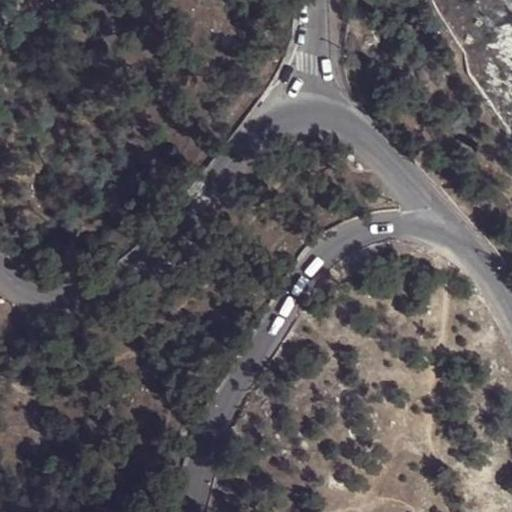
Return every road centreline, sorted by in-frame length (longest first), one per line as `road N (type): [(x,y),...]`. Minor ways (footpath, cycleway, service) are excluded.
road 1 (unclassified): [(453,236),(404,226),(332,244),(305,273),(218,416),(190,511)]
road 2 (unclassified): [(0,274),(39,300),(76,304),(122,277),(271,117),(309,108)]
road 3 (unclassified): [(309,108),(350,123),(453,236)]
